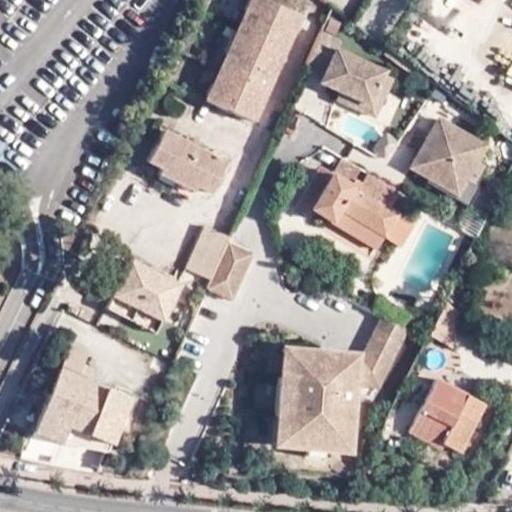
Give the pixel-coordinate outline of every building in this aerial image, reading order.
[(298,15),(264,0),(245,0),(202,96),(253,118),(298,15)] [(321,30),(306,62),(323,70),(322,74),(333,80),(329,86),(338,90),(367,105),(375,88),(383,93),(390,80),(382,75),(383,72),(336,48),(339,40),(321,30)] [(511,63),(486,113),(501,123),(511,103),(511,63)] [(333,80),(322,74),(318,80),(329,86),(333,80)] [(372,116),(383,93),(375,88),(367,105),(338,90),(335,98),(372,116)] [(498,130),(511,139),(511,103),(501,123),(498,130)] [(435,115),(411,154),(431,166),(425,173),(453,190),(462,175),(473,181),(484,161),(473,155),(481,141),(435,115)] [(144,158),(158,165),(196,183),(207,189),(222,158),(158,127),(144,158)] [(354,161),(341,154),(331,173),(348,183),(353,173),(355,174),(360,165),(354,161)] [(431,166),(411,154),(406,163),(425,173),(431,166)] [(196,183),(158,165),(155,171),(192,190),(196,183)] [(348,183),(331,173),(319,166),(295,206),(304,212),(307,206),(330,219),(337,207),(382,233),(395,209),(384,203),(389,193),(355,174),(353,173),(348,183)] [(453,190),(425,173),(422,178),(463,202),(475,182),(473,181),(462,175),(453,190)] [(337,207),(330,219),(376,245),(382,233),(337,207)] [(208,277),(224,238),(226,235),(204,223),(184,266),(208,277)] [(208,277),(204,285),(229,295),(249,249),(224,238),(208,277)] [(110,292),(159,317),(176,283),(127,258),(110,292)] [(153,330),(159,317),(110,292),(103,305),(153,330)] [(435,311),(425,332),(448,342),(457,322),(435,311)] [(362,355),(339,353),(338,364),(326,363),(327,352),(292,348),(289,376),(286,412),(283,444),(302,445),(327,447),(346,449),(352,383),(378,385),(403,329),(379,316),(362,355)] [(59,364),(77,373),(86,352),(67,343),(59,364)] [(289,376),(292,348),(281,348),(279,375),(289,376)] [(338,364),(339,353),(327,352),(326,363),(338,364)] [(23,444),(17,458),(63,468),(75,470),(85,447),(58,442),(65,425),(108,443),(116,423),(120,414),(127,397),(111,390),(58,369),(25,445),(23,444)] [(286,412),(289,376),(279,375),(277,376),(274,411),(286,412)] [(434,379),(426,394),(435,398),(440,389),(448,393),(451,388),(434,379)] [(113,384),(111,390),(127,397),(129,391),(113,384)] [(407,430),(422,437),(425,432),(440,440),(457,449),(473,418),(457,409),(464,394),(451,388),(448,393),(440,389),(435,398),(426,394),(407,430)] [(481,403),(464,394),(457,409),(473,418),(481,403)] [(272,442),(283,444),(286,412),(274,411),(272,442)] [(116,423),(122,427),(127,418),(120,414),(116,423)] [(58,442),(85,447),(106,451),(108,443),(65,425),(58,442)] [(425,432),(422,437),(437,445),(440,440),(425,432)] [(327,456),(327,447),(302,445),(302,455),(327,456)]
